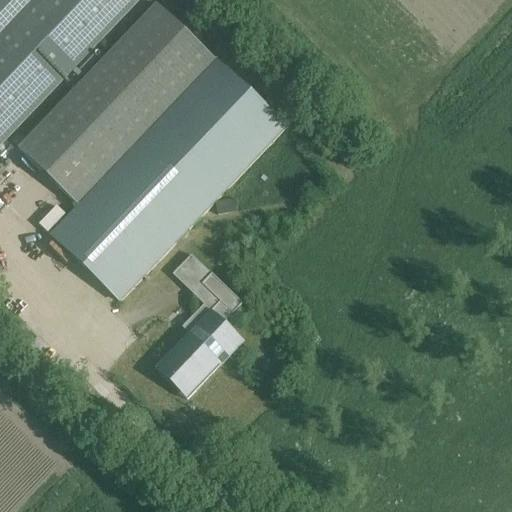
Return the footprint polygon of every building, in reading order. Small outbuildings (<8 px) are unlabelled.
[(0,145),(139,0),(37,0),(0,39),(0,145)] [(76,206),(49,234),(119,301),(285,127),(217,63),(157,7),(19,152),(76,206)] [(34,200),(46,186),(35,177),(24,191),(34,200)] [(225,202),(216,203),(218,216),(228,215),(225,202)] [(218,259),(208,267),(220,281),(230,273),(218,259)] [(180,384),(183,381),(196,393),(242,344),(223,326),(243,306),(212,276),(202,287),(220,304),(198,326),(202,330),(193,340),(189,336),(164,363),(172,371),(169,374),(180,384)] [(312,377),(317,337),(292,333),(287,374),(312,377)]
